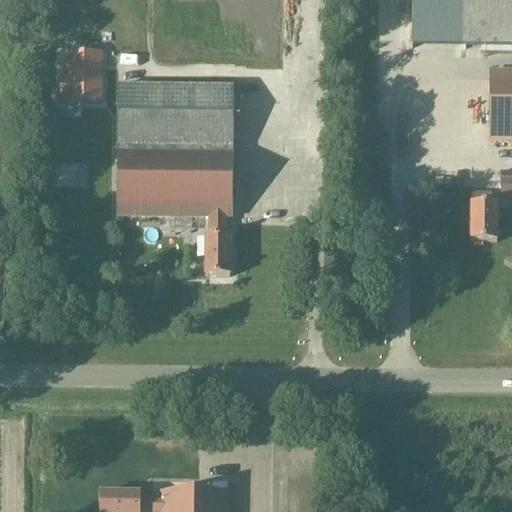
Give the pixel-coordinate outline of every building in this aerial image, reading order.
[(511,0),(461,0),(460,51),(511,51),(511,73),(489,73),(489,142),(511,142),(511,0)] [(100,104),(100,55),(60,54),(60,103),(100,104)] [(231,220),(231,156),(232,156),(232,89),(118,88),(117,155),(118,155),(117,219),(208,219),(208,239),(205,239),(204,278),(229,278),(230,239),(226,239),(226,220),(231,220)] [(499,187),(511,187),(511,173),(500,173),(499,187)] [(495,243),(495,207),(489,207),(489,194),(470,194),(469,207),(469,243),(495,243)] [(228,511),(228,495),(159,494),(159,499),(139,499),(139,495),(100,495),(99,511),(228,511)]
